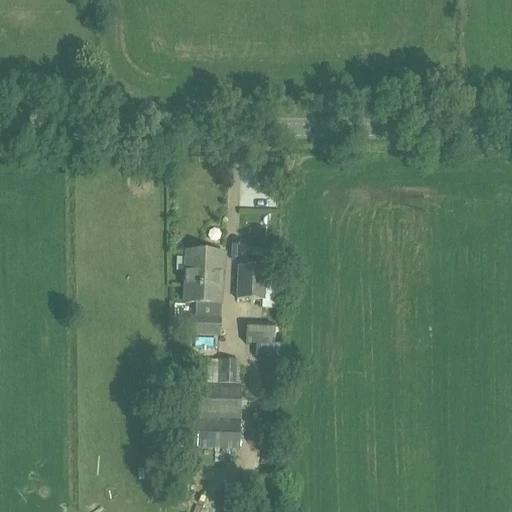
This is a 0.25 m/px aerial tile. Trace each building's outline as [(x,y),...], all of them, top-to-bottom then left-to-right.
[(219,333),(220,318),(208,318),(208,305),(218,305),(220,256),(185,255),(184,304),(196,304),(195,318),(193,318),(193,332),(219,333)] [(277,271),(264,270),(236,268),(235,300),(264,302),(264,283),(276,283),(277,271)] [(272,347),(272,326),(245,325),(244,345),(272,347)] [(216,384),(236,385),(238,385),(239,361),(216,360),(216,384)] [(236,385),(216,384),(182,383),(181,417),(214,418),(235,419),(236,385)] [(162,450),(238,451),(238,422),(162,421),(162,450)]
